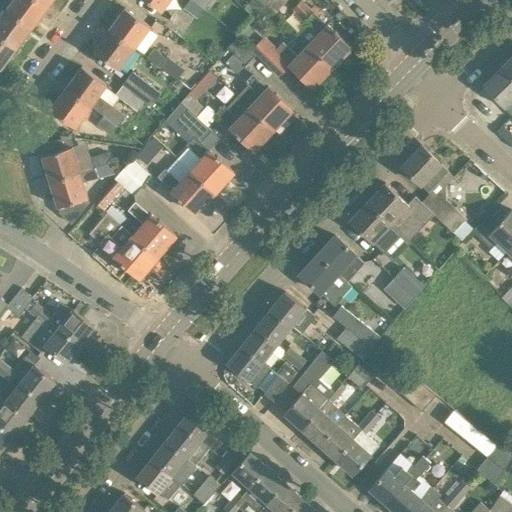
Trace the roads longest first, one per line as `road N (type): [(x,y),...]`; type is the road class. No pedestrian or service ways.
road 1 (tertiary): [(411,70),(159,341)]
road 2 (residential): [(190,369),(439,100)]
road 3 (tertiary): [(159,341),(25,511)]
road 4 (residential): [(352,511),(190,369)]
road 5 (residential): [(159,341),(0,227)]
road 6 (residential): [(77,511),(190,369)]
road 7 (residential): [(0,123),(94,0)]
